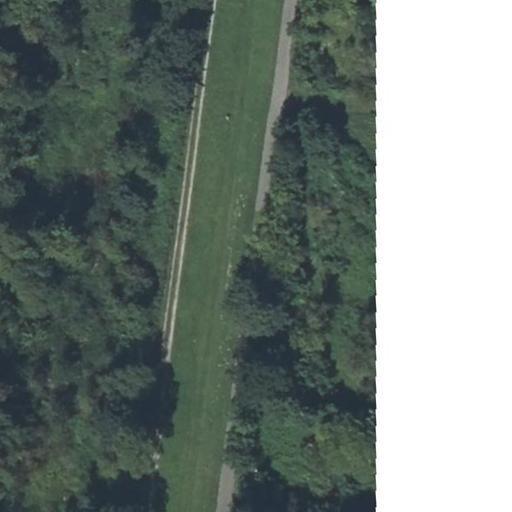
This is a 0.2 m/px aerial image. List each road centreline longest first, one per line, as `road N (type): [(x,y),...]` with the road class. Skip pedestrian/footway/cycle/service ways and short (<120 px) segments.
road 1 (track): [(146,511),(214,0)]
road 2 (track): [(289,0),(223,511)]
